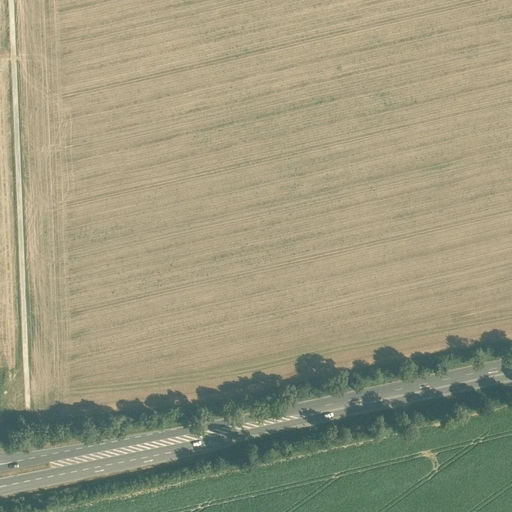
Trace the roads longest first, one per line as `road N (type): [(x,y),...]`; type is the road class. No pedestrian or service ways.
road 1 (primary): [(511,370),(23,471)]
road 2 (track): [(18,0),(28,407)]
